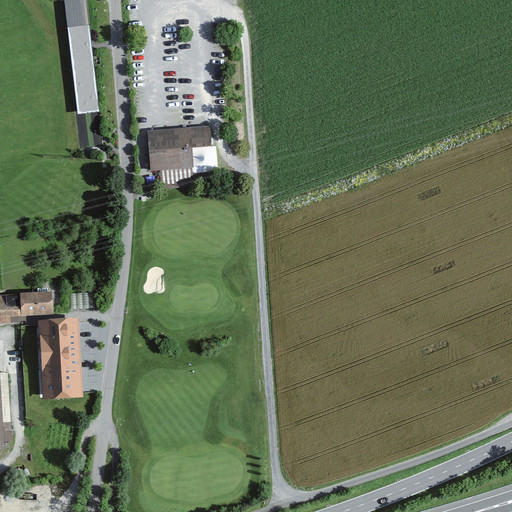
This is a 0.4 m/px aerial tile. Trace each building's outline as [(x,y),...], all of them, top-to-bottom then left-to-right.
[(72,26),(86,148),(102,147),(88,24),(72,26)] [(210,147),(209,128),(148,132),(151,170),(160,170),(192,167),(195,167),(193,148),(210,147)] [(210,147),(193,148),(195,167),(192,167),(193,174),(218,172),(216,146),(210,147)] [(193,174),(192,167),(160,170),(162,189),(194,187),(193,174)] [(48,295),(47,288),(37,288),(38,296),(0,297),(0,315),(19,315),(19,312),(50,310),(49,295),(48,295)] [(73,323),(44,325),(45,336),(33,337),(34,349),(18,350),(19,372),(47,370),(48,394),(77,392),(73,323)]
